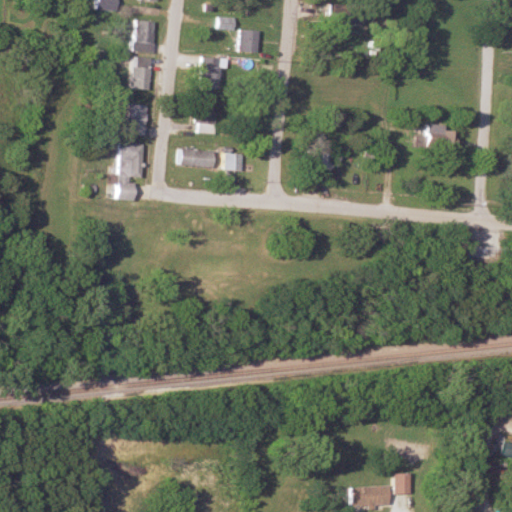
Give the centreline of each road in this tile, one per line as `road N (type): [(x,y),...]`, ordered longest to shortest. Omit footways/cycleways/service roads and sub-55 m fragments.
road 1 (residential): [(511,222),(154,194)]
road 2 (residential): [(474,220),(490,0)]
road 3 (residential): [(269,203),(288,0)]
road 4 (residential): [(154,194),(176,0)]
